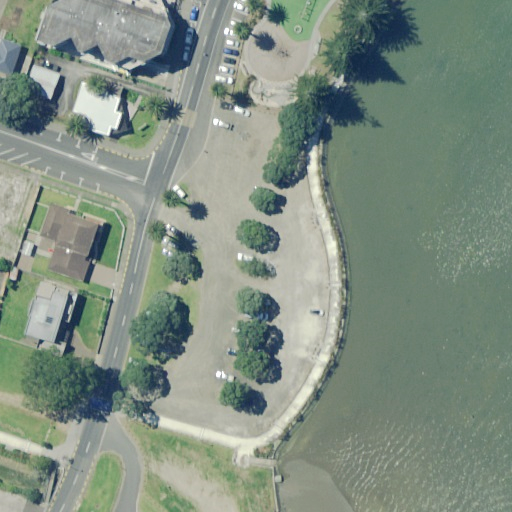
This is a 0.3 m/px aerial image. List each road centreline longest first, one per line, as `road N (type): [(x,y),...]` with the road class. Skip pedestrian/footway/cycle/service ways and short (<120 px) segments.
road 1 (residential): [(155,186),(91,430),(57,511)]
road 2 (residential): [(217,0),(155,186)]
road 3 (residential): [(0,132),(155,186)]
